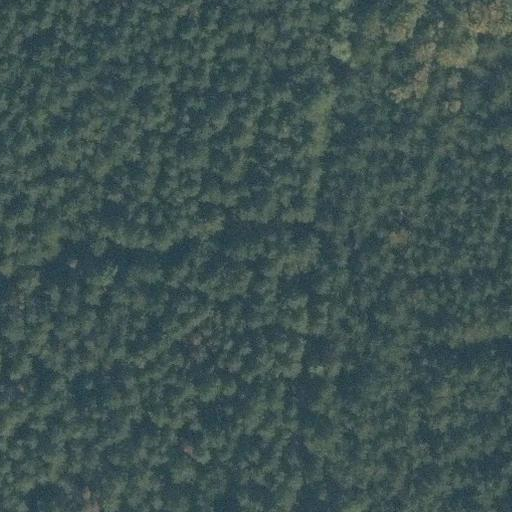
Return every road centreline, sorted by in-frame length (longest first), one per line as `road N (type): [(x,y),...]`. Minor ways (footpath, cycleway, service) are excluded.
road 1 (track): [(309,327),(316,177),(347,0)]
road 2 (track): [(309,327),(511,333)]
road 3 (track): [(302,479),(309,327)]
